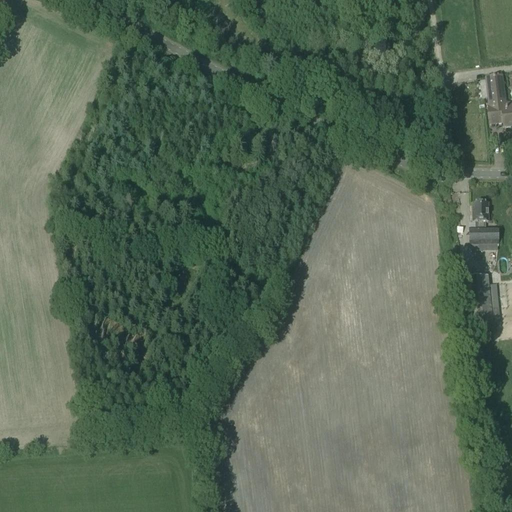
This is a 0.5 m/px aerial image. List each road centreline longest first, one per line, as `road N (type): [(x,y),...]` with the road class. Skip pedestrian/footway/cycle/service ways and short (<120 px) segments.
road 1 (unclassified): [(511,174),(398,160),(92,0)]
road 2 (track): [(429,0),(451,172)]
